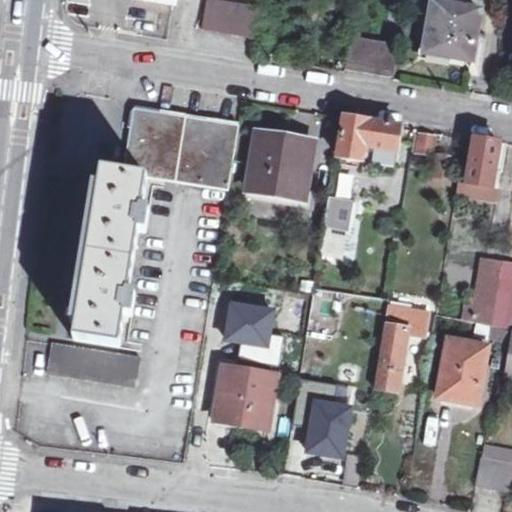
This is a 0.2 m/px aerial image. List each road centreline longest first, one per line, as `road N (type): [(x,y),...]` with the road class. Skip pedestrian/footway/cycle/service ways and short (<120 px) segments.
road 1 (residential): [(22,42),(511,122)]
road 2 (residential): [(0,471),(380,511)]
road 3 (unclassified): [(0,234),(22,42)]
